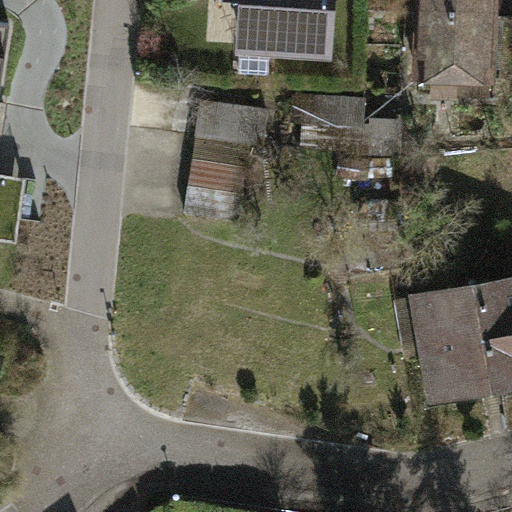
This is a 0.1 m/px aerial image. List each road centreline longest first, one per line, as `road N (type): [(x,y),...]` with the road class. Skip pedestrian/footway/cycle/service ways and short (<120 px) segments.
road 1 (residential): [(116,0),(85,321),(101,467)]
road 2 (residential): [(101,467),(155,456),(407,475),(511,463)]
